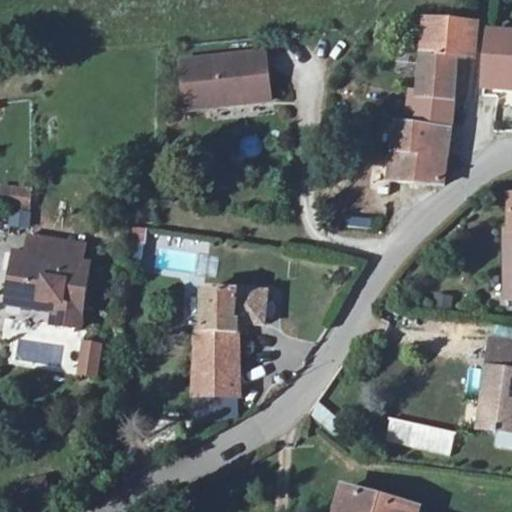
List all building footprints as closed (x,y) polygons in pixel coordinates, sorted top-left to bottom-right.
[(464,25),(428,20),(419,92),(410,92),(408,127),(400,127),(398,148),(394,184),(450,190),(454,131),(456,105),(458,70),(469,71),(471,55),(481,37),(482,26),(464,25)] [(511,36),(497,35),(492,89),(511,91),(511,36)] [(255,98),(275,96),(269,55),(185,66),(192,113),(250,106),(255,98)] [(255,98),(250,106),(275,102),(275,96),(255,98)] [(0,203),(37,209),(36,195),(0,188),(0,203)] [(86,247),(20,238),(19,248),(13,248),(10,265),(0,265),(0,291),(12,293),(12,300),(34,303),(36,293),(58,298),(56,325),(97,329),(105,261),(86,259),(86,247)] [(234,407),(245,407),(245,328),(268,328),(269,294),(205,295),(207,354),(197,355),(195,400),(233,401),(234,407)] [(502,406),(498,436),(511,437),(511,346),(497,345),(488,405),(502,406)] [(108,351),(89,349),(86,379),(105,381),(108,351)] [(320,404),(311,414),(328,429),(337,419),(320,404)] [(484,434),(498,436),(502,406),(488,405),(484,434)] [(451,455),(456,430),(390,419),(385,443),(451,455)] [(413,511),(353,496),(349,511),(413,511)] [(0,503),(0,511),(22,511),(21,501),(0,503)]
